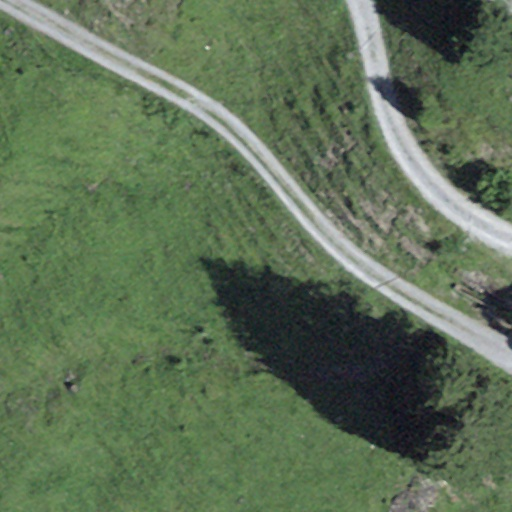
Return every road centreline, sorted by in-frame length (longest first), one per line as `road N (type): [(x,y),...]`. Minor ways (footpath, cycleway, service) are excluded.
road 1 (track): [(511,345),(368,267),(216,115),(14,0)]
road 2 (track): [(361,0),(385,121),(440,191),(511,233)]
